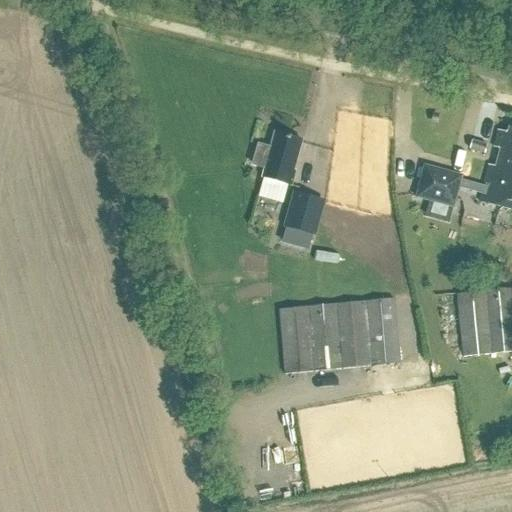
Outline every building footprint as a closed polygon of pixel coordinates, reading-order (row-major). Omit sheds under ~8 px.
[(424,168),(416,200),(454,210),(459,191),(481,197),(480,202),(511,211),(511,128),(510,128),(509,132),(500,130),(495,148),(504,150),(499,169),(490,166),(483,191),(461,185),(463,178),(424,168)] [(266,180),(293,187),(305,144),(278,136),(274,148),(258,144),(252,167),(268,171),(266,180)] [(486,155),(488,146),(472,142),(470,151),(486,155)] [(294,193),(286,223),(317,232),(325,202),(294,193)] [(511,291),(457,297),(463,359),(511,354),(511,291)] [(300,375),(401,365),(395,301),(280,312),(286,371),(299,369),(300,375)] [(496,394),(504,414),(511,411),(511,401),(507,390),(496,394)]
